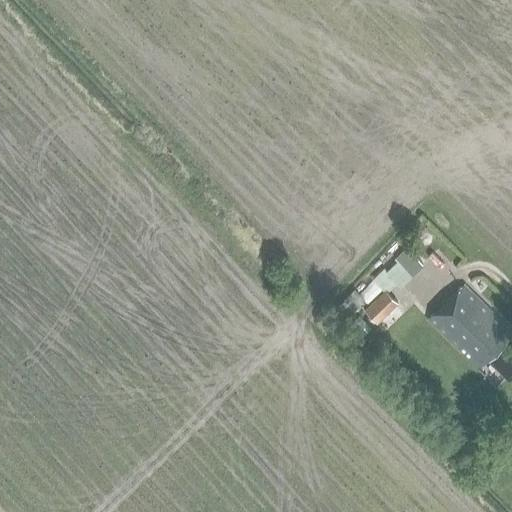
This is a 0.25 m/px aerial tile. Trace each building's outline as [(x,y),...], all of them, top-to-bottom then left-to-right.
[(395,260),(411,277),(423,266),(407,249),(395,260)] [(364,300),(369,305),(383,291),(373,281),(359,295),(354,290),(344,301),(345,302),(338,309),(342,312),(342,313),(346,318),(364,300)] [(511,333),(463,285),(426,320),(478,370),(489,359),(508,378),(511,374),(511,350),(505,343),(511,336),(511,333)] [(364,309),(363,310),(377,324),(398,304),(397,302),(384,290),(383,291),(369,305),(364,309)] [(371,329),(360,316),(352,323),(363,336),(371,329)]
